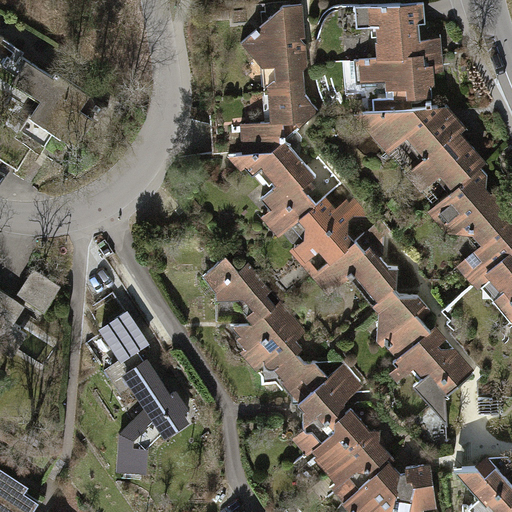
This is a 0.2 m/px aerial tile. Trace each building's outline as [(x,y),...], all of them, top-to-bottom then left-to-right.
[(426,0),(409,0),(358,4),(359,24),(377,23),(380,58),(358,59),(360,84),(383,82),(385,108),(437,104),(435,69),(447,68),(444,25),(429,26),(426,0)] [(303,4),(284,6),(242,42),(266,69),(271,123),(241,126),(244,155),(227,156),(249,182),(261,172),(275,189),(263,199),(334,284),(350,271),(382,310),(380,341),(438,409),(483,371),(384,256),(387,228),(355,191),(339,205),(328,192),(318,201),(310,192),(317,186),(311,178),(316,174),(300,155),(298,122),(317,108),(304,89),(303,65),(308,60),(303,4)] [(103,87),(1,22),(0,23),(0,72),(43,99),(20,134),(45,150),(58,130),(83,146),(103,116),(90,107),(103,87)] [(385,108),(351,111),(428,200),(422,205),(462,251),(454,257),(511,325),(511,196),(482,162),(493,153),(450,103),(437,104),(385,108)] [(238,247),(203,275),(216,299),(243,296),(236,337),(291,407),(317,442),(302,456),(348,511),(424,511),(425,507),(438,505),(434,464),(403,470),(347,401),(361,387),(364,385),(342,360),(329,373),(299,338),(307,328),(238,247)] [(65,287),(36,268),(20,296),(49,315),(65,287)] [(0,318),(5,322),(0,328),(0,350),(14,360),(33,330),(19,322),(27,306),(0,288),(0,318)] [(191,421),(142,349),(151,342),(128,310),(84,338),(121,394),(131,387),(144,409),(117,432),(115,472),(145,472),(146,447),(191,421)] [(511,511),(511,485),(485,455),(451,463),(479,495),(468,506),(473,511),(511,511)] [(21,489),(0,474),(0,511),(28,511),(33,505),(17,495),(21,489)]
